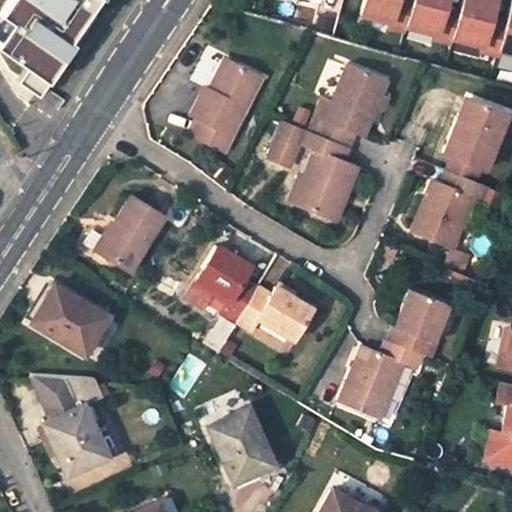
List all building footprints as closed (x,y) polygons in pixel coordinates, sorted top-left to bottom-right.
[(4,0),(0,7),(0,14),(9,20),(0,32),(0,48),(23,65),(14,78),(35,93),(71,41),(67,38),(93,0),(4,0)] [(318,0),(310,0),(303,27),(329,34),(336,5),(318,0)] [(413,0),(365,0),(362,14),(391,22),(390,26),(407,30),(408,26),(413,0)] [(454,37),(460,11),(445,7),(446,0),(413,0),(408,26),(437,33),(436,38),(453,42),(454,37)] [(500,49),(507,22),(491,18),(495,0),(462,0),(460,11),(454,37),(484,44),(483,49),(499,53),(500,49)] [(511,0),(507,22),(500,49),(511,51),(511,0)] [(225,52),(209,85),(214,87),(230,55),(225,52)] [(198,113),(190,128),(222,145),(260,70),(230,55),(214,87),(209,85),(204,82),(190,110),(198,113)] [(388,77),(347,60),(324,117),(313,112),(307,127),(348,144),(354,130),(364,134),(388,77)] [(456,114),(442,150),(451,154),(480,166),(484,168),(508,111),(470,96),(462,116),(456,114)] [(290,164),(298,142),(314,149),(304,173),(293,199),(335,217),(358,164),(343,157),(348,144),(307,127),(283,117),(268,155),(290,164)] [(474,179),(480,166),(451,154),(446,167),(474,179)] [(304,173),(300,171),(289,198),(293,199),(304,173)] [(433,177),(412,228),(452,245),(473,192),(433,177)] [(129,268),(165,211),(132,191),(96,247),(129,268)] [(237,318),(256,284),(241,276),(249,263),(216,243),(185,295),(204,306),(214,288),(229,297),(221,309),(237,318)] [(465,255),(451,249),(445,263),(459,269),(465,255)] [(292,294),(295,289),(278,278),(275,284),(292,294)] [(237,318),(250,325),(257,315),(291,335),(310,304),(292,294),(275,284),(270,292),(256,284),(237,318)] [(43,299),(32,319),(82,350),(104,315),(56,285),(46,301),(43,299)] [(433,339),(448,302),(409,287),(387,339),(418,351),(429,356),(436,340),(433,339)] [(511,366),(511,327),(510,327),(507,343),(502,342),(498,363),(511,366)] [(360,342),(338,399),(380,417),(402,361),(412,365),(418,351),(387,339),(385,338),(379,351),(360,342)] [(104,454),(89,420),(82,406),(81,404),(102,394),(93,375),(29,372),(50,417),(41,421),(64,472),(104,454)] [(511,381),(500,379),(495,400),(507,403),(500,432),(489,430),(483,453),(488,460),(511,464),(511,381)] [(96,416),(90,403),(82,406),(89,420),(96,416)] [(245,406),(207,423),(233,478),(255,468),(254,465),(269,457),(245,406)] [(373,511),(332,489),(318,511),(373,511)] [(159,511),(155,501),(131,511),(159,511)]
